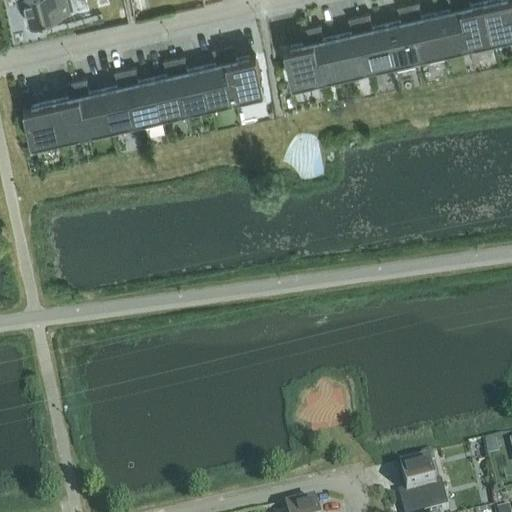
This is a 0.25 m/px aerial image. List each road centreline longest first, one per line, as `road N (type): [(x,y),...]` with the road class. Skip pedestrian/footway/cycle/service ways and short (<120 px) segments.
road 1 (residential): [(0,61),(264,1)]
road 2 (residential): [(362,511),(356,478),(211,511)]
